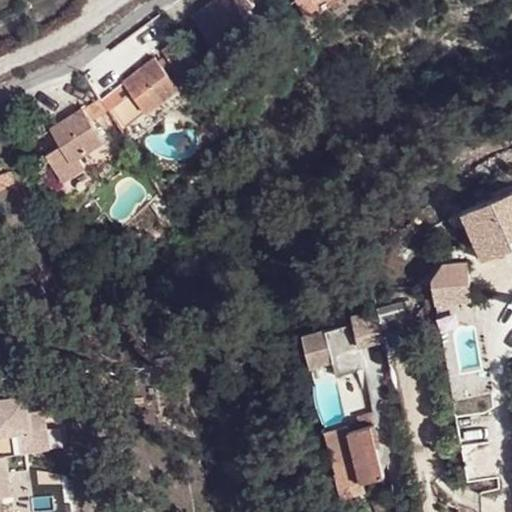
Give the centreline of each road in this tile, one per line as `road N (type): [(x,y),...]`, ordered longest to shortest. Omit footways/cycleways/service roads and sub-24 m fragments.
road 1 (residential): [(161,0),(80,60),(0,93)]
road 2 (track): [(0,64),(119,0)]
